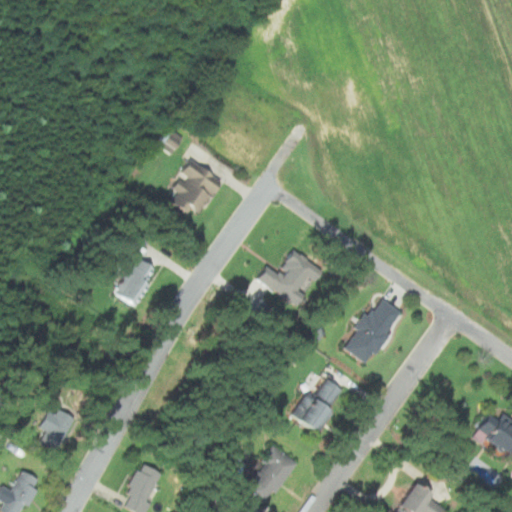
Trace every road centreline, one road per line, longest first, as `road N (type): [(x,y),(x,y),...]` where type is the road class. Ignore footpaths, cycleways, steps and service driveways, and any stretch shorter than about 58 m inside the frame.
road 1 (residential): [(73,511),(186,304),(303,130)]
road 2 (residential): [(511,357),(269,178)]
road 3 (residential): [(318,511),(455,317)]
